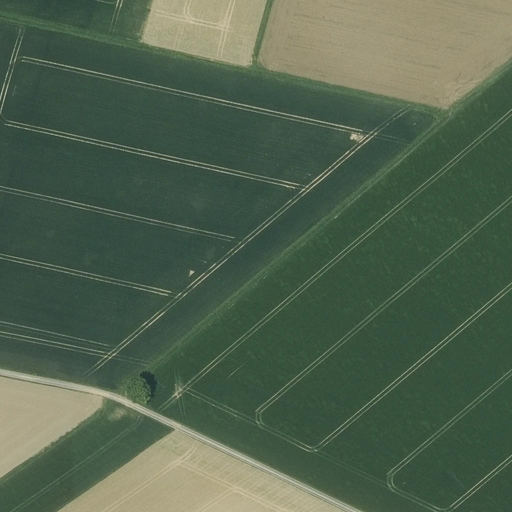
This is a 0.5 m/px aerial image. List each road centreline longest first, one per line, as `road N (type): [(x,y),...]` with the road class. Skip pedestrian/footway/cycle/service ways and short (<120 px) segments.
road 1 (track): [(511,63),(110,407),(0,484)]
road 2 (track): [(0,15),(450,115)]
road 3 (track): [(0,373),(117,399),(350,511)]
